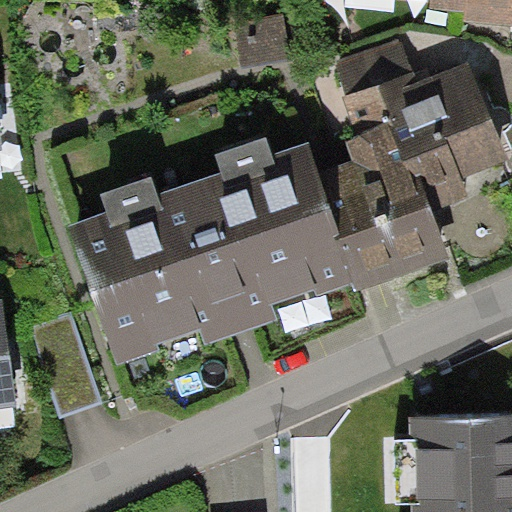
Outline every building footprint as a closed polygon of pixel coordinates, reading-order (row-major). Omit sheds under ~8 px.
[(511,0),(407,0),(431,2),(430,9),(464,12),(463,22),(511,27),(511,0)] [(234,21),(242,69),(290,61),(282,13),(234,21)] [(352,160),(317,173),(341,237),(334,239),(351,284),(354,292),(450,257),(433,212),(470,199),(462,178),(505,162),(468,62),(428,77),(418,80),(403,38),(333,64),(359,135),(345,141),(352,160)] [(107,213),(67,228),(119,367),(160,351),(157,345),(198,330),(204,348),(279,320),(274,306),(313,291),(315,297),(351,284),(334,239),(341,237),(317,173),(306,142),(273,154),(266,137),(214,156),(220,173),(157,196),(150,176),(100,195),(107,213)] [(1,299),(0,298),(0,409),(17,407),(1,299)] [(511,511),(511,428),(415,431),(416,511),(511,511)]
